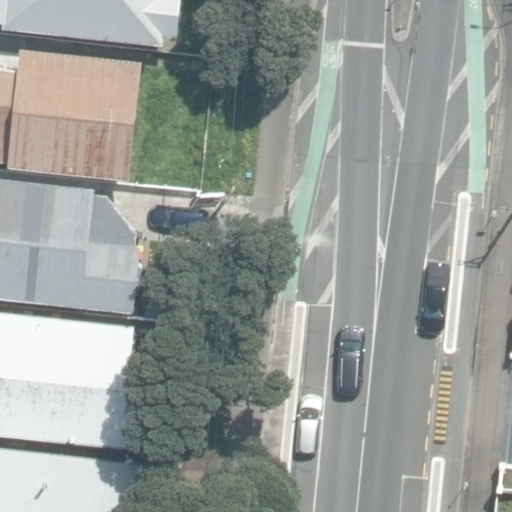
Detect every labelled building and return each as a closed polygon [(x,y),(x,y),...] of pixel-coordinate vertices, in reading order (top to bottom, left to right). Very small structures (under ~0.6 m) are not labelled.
[(7,25),(167,42),(168,32),(180,33),(183,0),(0,0),(0,18),(7,19),(7,25)] [(14,164),(133,177),(145,60),(24,48),(22,65),(0,62),(0,159),(13,161),(14,164)] [(0,293),(136,308),(138,294),(143,290),(145,265),(141,259),(143,244),(138,243),(138,228),(109,192),(99,191),(99,185),(0,175),(0,293)] [(0,428),(134,440),(139,378),(132,377),(136,323),(0,310),(0,428)] [(0,511),(135,511),(142,452),(0,436),(0,511)]
